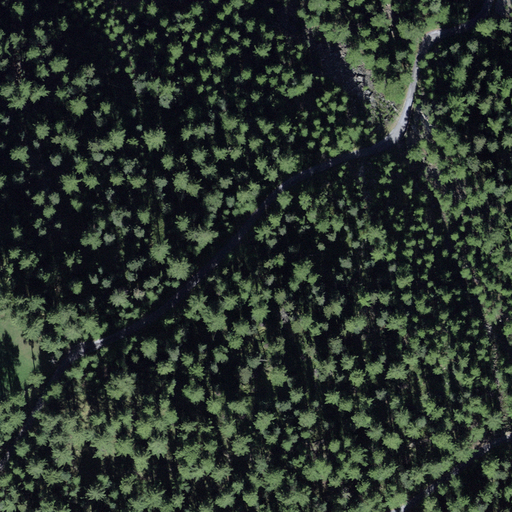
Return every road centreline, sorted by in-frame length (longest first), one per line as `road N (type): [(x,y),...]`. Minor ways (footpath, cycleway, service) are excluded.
road 1 (unclassified): [(493,0),(488,20),(436,21),(396,128),(270,208),(204,271),(62,364),(0,455)]
road 2 (unclassified): [(413,511),(486,445),(511,438)]
